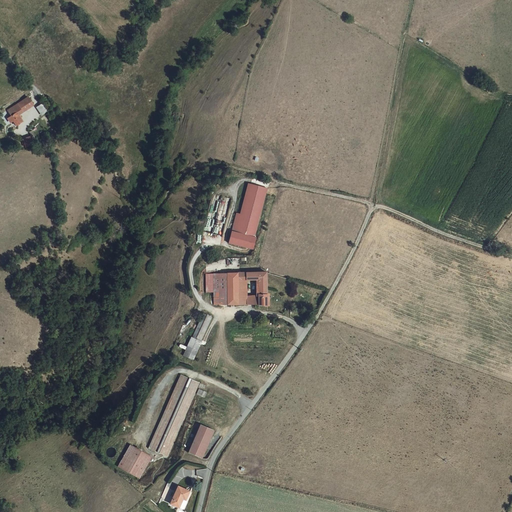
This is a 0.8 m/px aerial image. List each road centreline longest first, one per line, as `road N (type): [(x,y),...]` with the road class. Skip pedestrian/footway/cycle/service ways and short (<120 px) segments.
road 1 (track): [(53,106),(63,122),(100,134),(110,147),(137,218),(152,213),(179,176),(217,165),(372,203)]
road 2 (unclassified): [(372,203),(308,333),(210,463),(199,511)]
road 3 (track): [(415,0),(372,203)]
road 4 (track): [(372,203),(511,256)]
